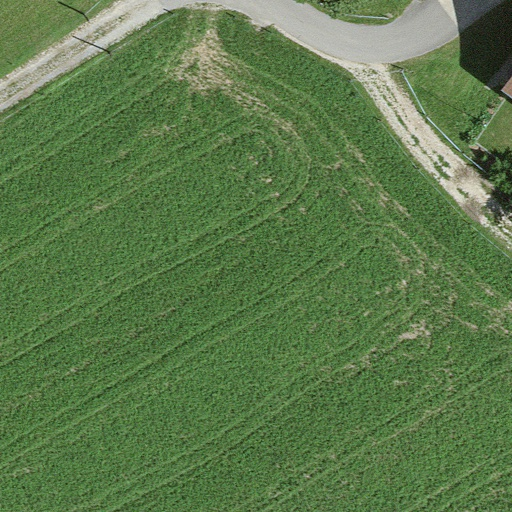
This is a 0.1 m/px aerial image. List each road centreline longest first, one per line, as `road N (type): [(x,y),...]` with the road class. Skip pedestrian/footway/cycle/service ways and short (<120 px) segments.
road 1 (track): [(369,43),(407,115),(511,229)]
road 2 (track): [(468,0),(431,27),(369,43),(306,25),(277,0)]
road 3 (track): [(0,100),(161,0)]
